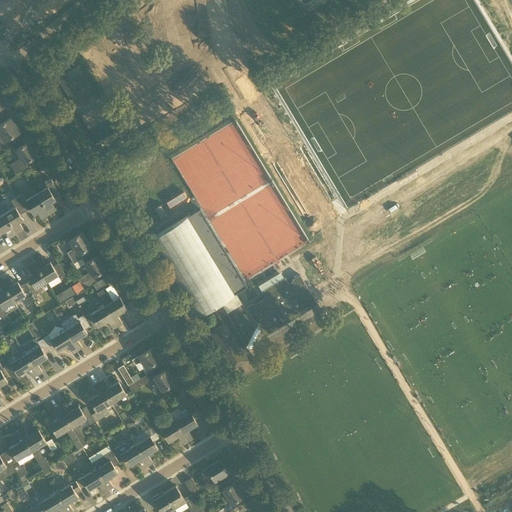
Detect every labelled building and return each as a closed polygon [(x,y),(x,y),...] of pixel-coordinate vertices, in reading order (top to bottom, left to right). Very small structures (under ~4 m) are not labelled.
[(153,27),(180,8),(174,0),(160,0),(143,12),(153,27)] [(101,29),(114,51),(127,43),(113,22),(101,29)] [(137,54),(122,61),(129,76),(144,69),(137,54)] [(467,66),(480,87),(488,82),(475,61),(467,66)] [(69,71),(66,66),(63,68),(66,73),(57,78),(74,105),(94,93),(78,66),(69,71)] [(98,97),(81,105),(84,112),(89,110),(93,117),(90,118),(93,126),(109,119),(98,97)] [(0,152),(13,144),(9,138),(20,131),(11,117),(0,123),(0,135),(1,138),(0,138),(0,152)] [(16,174),(27,167),(25,164),(36,156),(28,142),(16,149),(21,157),(10,164),(16,174)] [(48,214),(56,209),(51,202),(56,200),(53,195),(58,192),(51,181),(46,185),(47,187),(36,193),(48,214)] [(48,214),(36,193),(25,200),(22,194),(16,197),(25,211),(30,208),(33,213),(37,211),(41,218),(48,214)] [(25,211),(16,197),(11,200),(15,206),(4,213),(16,234),(23,229),(19,222),(23,219),(20,214),(25,211)] [(0,215),(0,232),(0,233),(4,231),(9,238),(16,234),(4,213),(0,215)] [(226,313),(241,304),(235,293),(238,292),(191,214),(144,242),(192,320),(213,307),(220,320),(228,315),(226,313)] [(74,264),(82,259),(83,258),(79,252),(90,246),(82,232),(69,240),(74,248),(67,252),(74,264)] [(279,245),(272,250),(279,264),(287,259),(279,245)] [(105,270),(97,256),(85,263),(82,259),(74,264),(76,268),(84,263),(90,272),(77,279),(78,282),(71,286),(76,294),(93,283),(90,278),(93,276),(93,277),(105,270)] [(50,262),(46,264),(41,257),(34,262),(46,282),(57,275),(58,278),(64,274),(62,270),(58,263),(53,267),(50,262)] [(38,296),(36,294),(43,290),(40,285),(46,282),(34,262),(27,266),(31,273),(27,275),(30,280),(25,283),(31,294),(33,297),(33,296),(35,298),(38,296)] [(61,262),(58,263),(62,270),(66,267),(64,263),(61,262)] [(317,304),(300,274),(292,279),(293,281),(289,283),(285,277),(262,291),(266,297),(254,304),(253,303),(247,307),(264,336),(317,304)] [(13,284),(9,277),(1,281),(14,301),(24,295),(26,297),(31,294),(25,283),(20,286),(17,281),(13,284)] [(0,315),(5,324),(10,321),(3,308),(14,301),(1,281),(0,282),(0,315)] [(95,291),(101,288),(97,282),(92,285),(95,291)] [(71,286),(63,291),(63,292),(67,298),(75,293),(71,286)] [(119,296),(112,301),(105,288),(97,292),(104,306),(117,326),(122,323),(117,315),(127,309),(119,296)] [(81,292),(74,296),(78,304),(85,300),(81,292)] [(117,326),(104,306),(90,315),(97,327),(107,321),(112,329),(117,326)] [(41,309),(34,312),(38,318),(44,314),(41,309)] [(79,320),(79,321),(75,315),(61,323),(64,328),(65,330),(78,350),(82,348),(77,339),(87,333),(79,320)] [(87,323),(83,315),(79,318),(83,325),(87,323)] [(232,370),(253,357),(228,315),(220,320),(223,324),(209,332),(232,370)] [(36,329),(32,322),(27,325),(31,332),(36,329)] [(78,350),(65,330),(50,338),(48,335),(43,338),(48,347),(53,344),(57,351),(67,345),(72,353),(78,350)] [(11,333),(5,337),(9,344),(16,340),(11,333)] [(47,357),(43,350),(48,347),(43,338),(37,342),(40,345),(30,351),(25,354),(38,374),(42,372),(37,363),(47,357)] [(146,368),(159,360),(152,347),(138,355),(132,359),(135,365),(142,361),(146,368)] [(38,374),(25,354),(22,348),(13,353),(16,359),(10,363),(18,375),(28,369),(33,378),(38,374)] [(128,385),(133,382),(123,365),(117,368),(128,385)] [(161,390),(173,383),(165,369),(153,377),(158,385),(152,388),(155,393),(161,390)] [(133,393),(141,388),(140,386),(150,379),(147,374),(133,382),(128,385),(133,393)] [(108,387),(103,379),(98,382),(112,404),(113,406),(119,402),(117,399),(126,394),(118,381),(108,387)] [(107,407),(112,404),(98,382),(93,385),(99,393),(89,399),(96,411),(91,414),(95,421),(109,412),(105,406),(106,406),(107,407)] [(188,441),(193,438),(188,430),(198,424),(195,420),(201,416),(192,402),(184,407),(188,413),(175,420),(188,441)] [(58,406),(71,427),(76,424),(86,418),(90,424),(95,421),(91,414),(86,417),(78,405),(68,412),(63,403),(58,406)] [(56,436),(66,430),(71,427),(58,406),(53,409),(59,417),(48,424),(56,436)] [(188,441),(175,420),(161,429),(168,441),(178,435),(183,444),(188,441)] [(29,436),(23,427),(19,430),(41,467),(43,470),(50,465),(44,457),(43,457),(37,447),(46,442),(39,430),(29,436)] [(149,433),(154,440),(158,437),(152,428),(137,438),(138,440),(149,433)] [(41,467),(19,430),(13,433),(19,441),(9,447),(17,460),(31,451),(41,467)] [(109,431),(103,434),(106,441),(112,438),(109,431)] [(83,435),(78,437),(83,446),(88,443),(83,435)] [(148,465),(153,462),(148,454),(158,447),(150,436),(135,445),(148,465)] [(83,446),(78,437),(72,440),(78,449),(81,446),(83,446)] [(131,447),(128,444),(123,443),(115,448),(114,450),(119,458),(123,456),(128,465),(138,460),(143,468),(148,465),(135,445),(131,447)] [(108,490),(113,487),(108,478),(118,472),(114,465),(119,462),(111,451),(92,463),(95,469),(108,490)] [(72,452),(61,459),(66,465),(76,459),(72,452)] [(0,479),(16,470),(13,465),(12,463),(6,466),(0,455),(0,479)] [(67,467),(66,465),(61,459),(54,463),(56,467),(63,469),(67,467)] [(214,480),(228,472),(220,459),(206,468),(207,468),(201,472),(204,478),(210,474),(214,480)] [(21,467),(18,462),(13,465),(16,470),(20,477),(27,473),(23,466),(21,467)] [(47,467),(42,470),(46,476),(51,473),(47,467)] [(108,490),(95,469),(81,477),(88,489),(98,484),(103,493),(108,490)] [(192,493),(195,492),(194,490),(198,488),(191,478),(184,482),(191,492),(192,493)] [(26,479),(21,482),(26,490),(31,487),(26,479)] [(66,511),(71,511),(73,511),(68,502),(78,496),(75,492),(80,489),(75,481),(55,493),(66,511)] [(231,503),(242,496),(234,482),(222,490),(231,503)] [(21,483),(14,488),(21,497),(27,493),(21,483)] [(174,508),(185,501),(176,486),(165,492),(174,508)] [(0,502),(10,496),(7,492),(3,494),(0,495),(0,502)] [(167,511),(174,508),(165,492),(160,495),(158,494),(153,497),(154,499),(153,499),(161,511),(167,511)] [(66,511),(55,493),(35,505),(39,511),(50,511),(58,508),(60,511),(66,511)] [(0,511),(13,511),(7,502),(0,505),(0,506),(2,510),(0,511)] [(191,511),(202,511),(197,502),(189,507),(191,511)]
